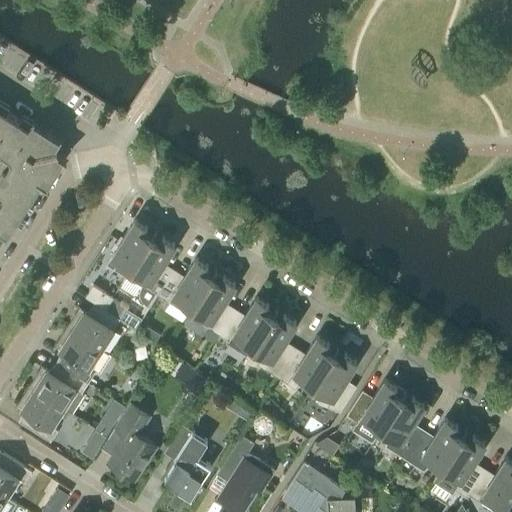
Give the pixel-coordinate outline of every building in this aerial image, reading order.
[(36,117),(30,125),(0,105),(0,152),(1,150),(9,155),(10,159),(5,167),(2,165),(0,168),(0,227),(7,232),(42,178),(50,183),(68,154),(62,150),(59,141),(63,134),(36,117)] [(106,263),(126,275),(131,267),(155,231),(135,218),(106,263)] [(175,243),(155,231),(131,267),(126,275),(141,285),(140,286),(139,289),(139,293),(140,296),(141,299),(143,302),(146,305),(149,306),(157,293),(171,272),(161,265),(175,243)] [(188,313),(192,306),(215,269),(196,257),(181,279),(171,272),(157,293),(188,313)] [(188,313),(207,325),(218,332),(232,311),(221,304),(235,282),(215,269),(192,306),(188,313)] [(98,303),(105,308),(113,296),(92,284),(85,295),(98,303)] [(242,317),(232,311),(218,332),(229,339),(233,332),(253,345),(276,308),(256,296),(242,317)] [(119,317),(105,308),(98,303),(91,314),(78,306),(66,325),(101,347),(113,328),(119,317)] [(296,321),(276,308),(253,345),(262,351),(257,363),(266,368),(276,374),(292,350),(282,343),(296,321)] [(95,369),(89,366),(101,347),(66,325),(54,344),(67,352),(60,363),(88,381),(95,369)] [(317,334),(305,352),(303,356),(292,350),(276,374),(287,381),(287,382),(295,387),(304,377),(313,383),(337,347),(317,334)] [(356,360),(337,347),(313,383),(323,389),(318,401),(328,406),(328,405),(339,410),(353,389),(342,382),(356,360)] [(41,365),(29,384),(63,406),(71,411),(83,393),(81,392),(88,381),(60,363),(54,373),(41,365)] [(222,370),(217,378),(225,383),(230,376),(222,370)] [(346,414),(356,420),(351,428),(372,441),(381,427),(404,390),(384,378),(370,400),(360,393),(346,414)] [(51,425),(63,406),(29,384),(16,403),(29,411),(22,422),(50,440),(57,428),(51,425)] [(424,403),(404,390),(381,427),(390,433),(385,445),(394,450),(405,457),(421,432),(410,425),(424,403)] [(125,404),(114,397),(107,407),(119,414),(125,404)] [(138,433),(150,415),(136,405),(130,402),(114,426),(126,434),(108,461),(111,463),(112,467),(118,471),(122,470),(134,478),(156,444),(138,433)] [(248,404),(241,414),(248,418),(254,408),(248,404)] [(263,415),(259,415),(256,418),(254,421),(254,425),(255,429),(258,431),(262,433),(266,432),(269,430),(271,426),(271,422),(270,418),(267,416),(263,415)] [(432,460),(442,466),(465,429),(445,417),(431,438),(421,432),(405,457),(415,463),(415,464),(424,469),(432,460)] [(197,455),(207,439),(182,423),(164,451),(176,458),(164,476),(177,484),(175,486),(190,496),(210,464),(197,455)] [(91,433),(103,440),(106,434),(95,427),(91,433)] [(465,429),(442,466),(432,480),(452,493),(455,489),(465,496),(468,492),(481,471),(471,464),(485,442),(465,429)] [(238,439),(220,467),(231,475),(218,496),(226,501),(224,504),(237,511),(238,509),(241,511),(257,487),(260,489),(271,473),(244,455),(250,446),(238,439)] [(0,456),(0,490),(6,495),(18,476),(24,480),(31,469),(3,451),(0,456)] [(492,477),(481,471),(468,492),(499,511),(509,496),(511,497),(511,459),(506,455),(492,477)] [(339,492),(344,485),(304,459),(287,484),(299,492),(296,498),(306,504),(303,509),(308,511),(326,511),(327,511),(355,511),(355,492),(339,492)] [(67,491),(57,485),(50,496),(60,502),(67,491)] [(0,511),(9,511),(16,501),(6,495),(0,490),(0,511)]
